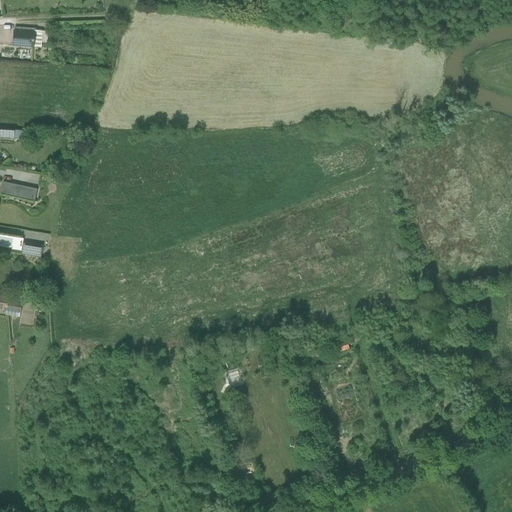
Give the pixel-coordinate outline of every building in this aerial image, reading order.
[(43,28),(11,26),(10,45),(42,47),(43,28)] [(0,127),(0,135),(16,135),(16,127),(0,127)] [(32,192),(0,184),(0,196),(29,204),(32,192)] [(39,250),(19,246),(17,256),(37,260),(39,250)] [(0,311),(13,313),(15,299),(0,297),(0,311)] [(10,315),(10,335),(25,335),(24,305),(15,305),(15,315),(10,315)] [(333,350),(343,348),(342,342),(332,345),(333,350)] [(312,350),(305,352),(307,358),(314,356),(312,350)]
